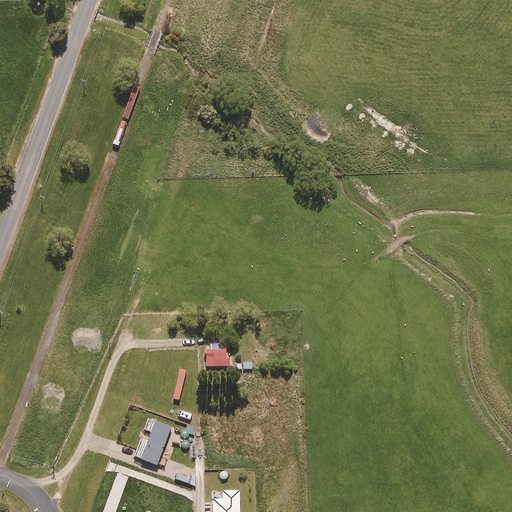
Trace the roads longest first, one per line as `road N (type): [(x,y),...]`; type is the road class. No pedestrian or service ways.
road 1 (residential): [(88,0),(0,243)]
road 2 (unknown): [(40,507),(63,487),(116,349)]
